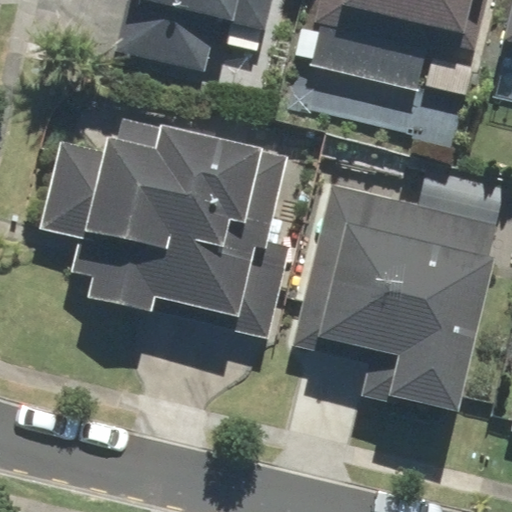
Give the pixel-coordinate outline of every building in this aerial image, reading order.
[(128,0),(120,58),(208,71),(216,24),(236,27),(239,0),(128,0)] [(303,32),(297,57),(312,60),(310,67),(418,92),(419,87),(468,98),(474,72),(457,68),(471,7),(483,10),(484,0),(318,0),(311,33),(303,32)] [(511,0),(498,60),(511,63),(511,0)] [(262,154),(122,125),(117,147),(106,144),(103,157),(62,148),(44,231),(83,239),(74,280),(91,283),(87,303),(154,317),(157,305),(241,323),(254,265),(223,259),(230,228),(245,232),(262,154)] [(418,209),(333,190),(314,277),(306,276),(291,349),(353,363),(355,351),(399,361),(390,400),(463,416),(495,266),(487,265),(495,225),(479,222),(487,187),(425,174),(418,209)]
